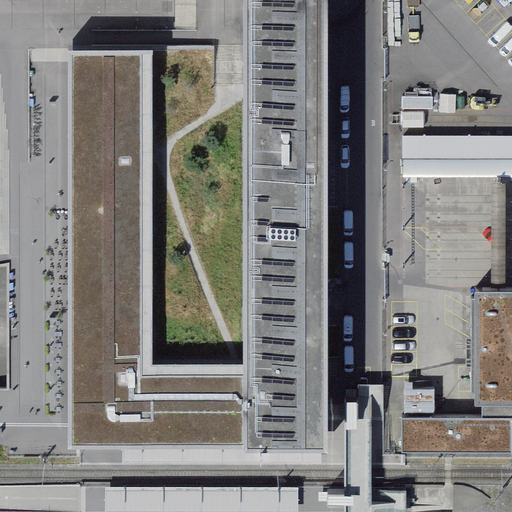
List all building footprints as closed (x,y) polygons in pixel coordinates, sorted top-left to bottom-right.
[(81,437),(326,438),(326,0),(245,0),(245,365),(237,365),(153,364),(153,360),(154,49),(73,49),(72,437),(81,437)] [(511,134),(404,135),(404,158),(511,157),(511,134)] [(511,157),(404,158),(404,177),(511,176),(511,157)] [(511,290),(474,290),(474,394),(478,394),(478,402),(485,402),(485,414),(435,414),(405,414),(403,414),(403,453),(511,453),(511,290)] [(435,388),(405,388),(405,414),(435,414),(435,388)]
